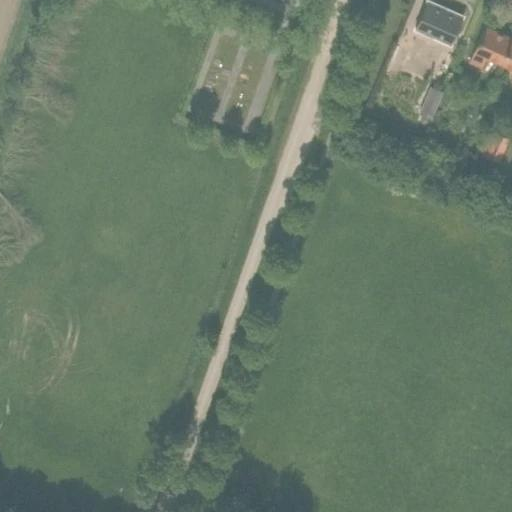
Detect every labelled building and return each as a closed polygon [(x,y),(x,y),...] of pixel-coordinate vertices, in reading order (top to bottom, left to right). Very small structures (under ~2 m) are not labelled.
[(450,43),(463,14),(430,0),(426,0),(414,27),(450,43)] [(486,55),(501,61),(511,36),(485,24),(469,60),(481,66),(486,55)] [(511,36),(501,61),(511,66),(511,77),(511,79),(511,36)] [(400,77),(403,67),(430,77),(441,47),(415,37),(410,50),(395,44),(385,71),(400,77)] [(442,92),(429,87),(418,114),(430,119),(442,92)]
